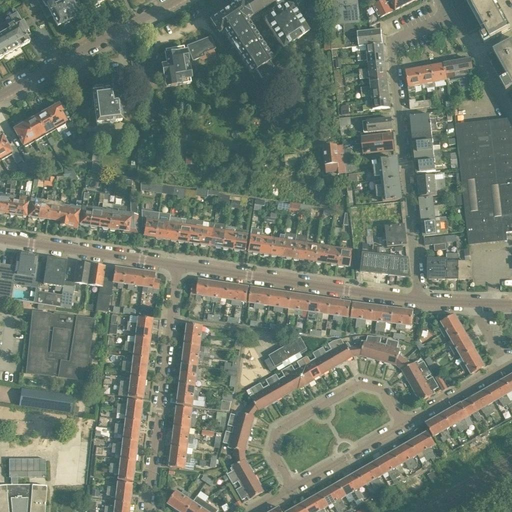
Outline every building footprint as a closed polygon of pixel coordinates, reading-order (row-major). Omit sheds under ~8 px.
[(62,25),(70,20),(59,0),(52,0),(50,1),(49,0),(41,0),(45,7),(41,9),(46,18),(51,15),(57,27),(62,24),(62,25)] [(83,13),(77,2),(81,0),(59,0),(70,20),(78,16),(77,16),(83,13)] [(260,14),(268,27),(282,48),(307,32),(291,7),(287,6),(286,6),(281,0),(243,0),(210,22),(218,34),(223,31),(260,90),(281,76),(255,35),(247,22),(260,14)] [(326,0),(331,50),(336,50),(346,49),(344,25),(358,24),(358,25),(360,25),(357,0),(326,0)] [(417,0),(385,0),(373,6),(373,7),(366,10),(370,27),(380,23),(380,20),(418,0),(417,0)] [(490,40),(511,29),(503,15),(500,16),(491,0),(449,0),(468,34),(479,28),(484,39),(482,40),(484,44),(488,41),(485,36),(487,34),(490,40)] [(6,19),(5,22),(0,25),(0,31),(2,34),(0,35),(0,58),(2,58),(2,57),(20,47),(21,47),(29,42),(24,33),(28,31),(23,22),(22,23),(14,10),(8,14),(10,17),(6,19)] [(344,25),(346,49),(359,47),(359,48),(366,47),(383,45),(381,30),(359,33),(358,25),(358,24),(344,25)] [(189,55),(187,56),(190,62),(205,56),(204,54),(215,49),(210,37),(186,46),(189,55)] [(511,41),(496,51),(487,56),(501,83),(506,94),(507,93),(511,102),(511,41)] [(357,52),(357,56),(372,55),(384,53),(383,45),(366,47),(366,51),(357,52)] [(190,62),(187,56),(185,56),(185,53),(184,53),(183,48),(165,51),(166,56),(165,56),(166,66),(162,67),(165,88),(190,84),(187,68),(190,67),(190,62)] [(385,63),(384,53),(372,55),(357,56),(358,62),(367,61),(368,65),(385,63)] [(347,58),(335,60),(336,68),(341,68),(341,64),(348,63),(347,58)] [(472,70),(470,60),(444,65),(446,81),(447,83),(459,81),(461,89),(471,87),(468,71),(472,70)] [(365,74),(386,72),(385,63),(368,65),(368,69),(359,70),(359,74),(365,74)] [(434,83),(446,81),(444,65),(431,67),(434,83)] [(434,83),(431,67),(419,69),(421,86),(426,85),(427,89),(435,88),(434,83)] [(414,87),(421,86),(419,69),(406,71),(409,88),(408,88),(408,91),(415,90),(414,87)] [(387,82),(386,72),(365,74),(359,74),(360,80),(369,79),(370,83),(387,82)] [(339,76),(334,77),(335,87),(343,87),(342,77),(339,78),(339,76)] [(361,92),(387,90),(387,82),(370,83),(370,87),(361,88),(361,92)] [(92,90),(93,93),(92,93),(96,124),(121,121),(120,110),(119,100),(114,101),(113,90),(104,92),(103,89),(101,87),(95,87),(92,90)] [(388,99),(387,90),(361,92),(362,98),(371,97),(372,100),(388,99)] [(389,109),(388,99),(372,100),(372,105),(363,106),(363,111),(389,109)] [(410,110),(424,108),(424,102),(409,103),(410,110)] [(50,110),(46,112),(53,124),(56,130),(65,125),(64,122),(66,121),(61,111),(62,111),(59,105),(56,106),(54,105),(50,107),(50,110)] [(45,136),(56,130),(53,124),(46,112),(44,111),(39,114),(39,116),(35,118),(43,132),(45,136)] [(149,113),(139,115),(141,126),(151,125),(149,113)] [(138,114),(123,116),(123,121),(133,127),(134,140),(141,140),(138,114)] [(411,117),(412,125),(436,123),(436,118),(430,119),(430,115),(411,117)] [(35,142),(45,136),(43,132),(35,118),(33,117),(29,119),(29,122),(25,124),(35,142)] [(349,118),(345,118),(339,119),(340,127),(351,126),(350,118),(349,118)] [(364,133),(392,130),(391,119),(362,122),(364,133)] [(468,237),(511,232),(511,129),(507,119),(455,125),(456,130),(456,136),(461,174),(462,183),(468,237)] [(77,132),(72,122),(66,124),(71,134),(77,132)] [(24,148),(35,142),(25,124),(23,123),(18,125),(18,127),(14,130),(24,148)] [(437,127),(436,123),(412,125),(413,134),(431,132),(431,128),(437,127)] [(432,137),(431,132),(413,134),(414,144),(439,141),(439,136),(432,137)] [(363,154),(368,153),(394,151),(392,135),(366,137),(362,138),(363,154)] [(9,150),(2,137),(1,137),(0,136),(0,158),(1,161),(11,155),(16,164),(22,160),(15,147),(9,150)] [(414,144),(415,154),(433,152),(433,147),(440,146),(439,141),(414,144)] [(345,174),(344,164),(343,156),(342,146),(335,146),(335,145),(322,147),(325,173),(337,172),(337,175),(345,174)] [(434,157),(433,152),(415,154),(416,164),(441,161),(441,156),(434,157)] [(344,164),(352,163),(352,155),(343,156),(344,164)] [(24,163),(30,173),(37,169),(31,159),(24,163)] [(379,177),(379,181),(397,179),(395,159),(372,161),(373,166),(372,166),(373,177),(379,177)] [(416,164),(417,174),(435,172),(436,172),(435,167),(442,166),(441,161),(416,164)] [(30,173),(24,163),(18,166),(24,176),(30,173)] [(435,176),(417,178),(418,187),(445,185),(445,180),(444,174),(435,175),(435,176)] [(400,200),(397,179),(379,181),(380,186),(374,187),(375,198),(381,197),(382,202),(400,200)] [(10,190),(9,190),(6,208),(5,214),(16,215),(19,198),(13,197),(16,181),(11,182),(10,185),(10,190)] [(140,190),(161,194),(162,186),(140,183),(140,190)] [(446,190),(445,185),(418,187),(419,198),(437,196),(437,191),(446,190)] [(172,196),(173,188),(162,186),(161,194),(172,196)] [(185,190),(173,188),(172,196),(177,197),(177,199),(183,199),(184,197),(185,190)] [(206,198),(207,195),(206,195),(207,191),(196,189),(196,191),(195,196),(206,198)] [(0,212),(5,214),(6,208),(9,190),(6,190),(5,196),(0,194),(0,212)] [(185,190),(184,197),(195,199),(195,196),(196,191),(185,190)] [(24,198),(19,198),(16,215),(26,217),(29,193),(25,192),(24,198)] [(37,219),(40,201),(35,200),(36,194),(31,193),(28,217),(37,219)] [(229,196),(218,195),(218,197),(217,203),(228,205),(228,204),(229,197),(229,196)] [(40,201),(37,219),(47,220),(48,213),(51,196),(47,196),(46,202),(40,201)] [(55,197),(51,196),(48,213),(47,220),(57,221),(59,206),(60,206),(60,204),(54,203),(55,197)] [(450,198),(451,207),(463,206),(462,197),(450,198)] [(432,198),(420,200),(421,212),(434,210),(433,207),(432,198)] [(79,225),(89,226),(92,208),(86,208),(87,202),(87,200),(83,199),(83,201),(79,225)] [(129,199),(130,214),(128,233),(138,235),(136,200),(129,199)] [(240,202),(232,200),(230,207),(239,209),(239,206),(240,202)] [(70,207),(70,208),(67,227),(72,228),(74,226),(77,226),(81,202),(76,201),(75,207),(70,207)] [(97,209),(92,208),(89,226),(99,228),(102,204),(98,203),(97,209)] [(277,210),(288,212),(289,205),(278,203),(277,210)] [(99,228),(109,229),(111,211),(106,211),(106,205),(102,204),(99,228)] [(118,230),(122,207),(112,205),(111,211),(109,229),(118,230)] [(299,205),(298,209),(305,210),(305,212),(311,213),(312,206),(306,205),(306,206),(299,205)] [(70,208),(60,206),(59,206),(57,221),(60,222),(60,226),(67,227),(70,208)] [(122,232),(128,233),(130,214),(125,213),(126,207),(122,207),(118,230),(122,231),(122,232)] [(434,210),(421,212),(422,224),(435,223),(434,218),(434,211),(434,210)] [(264,218),(263,222),(274,224),(275,223),(276,214),(270,213),(269,218),(264,217),(264,218)] [(155,238),(157,222),(158,217),(150,216),(150,219),(141,218),(141,227),(144,227),(143,236),(147,237),(148,239),(153,240),(154,238),(155,238)] [(177,241),(179,225),(180,219),(169,217),(168,223),(165,240),(170,240),(171,242),(175,243),(177,241)] [(180,219),(179,225),(177,241),(179,243),(182,244),(184,242),(188,243),(191,221),(180,219)] [(199,245),(202,228),(195,227),(196,221),(191,221),(188,243),(193,244),(194,246),(197,246),(199,245)] [(168,223),(157,222),(155,238),(156,240),(160,241),(162,239),(165,240),(168,223)] [(203,222),(202,228),(199,245),(200,245),(201,247),(204,247),(206,246),(211,246),(213,230),(212,230),(213,224),(203,222)] [(447,230),(442,230),(441,222),(440,223),(435,223),(422,224),(424,237),(448,234),(447,230)] [(220,250),(221,248),(224,232),(225,226),(213,224),(212,230),(213,230),(211,246),(215,247),(216,249),(220,250)] [(283,236),(280,257),(291,258),(293,242),(294,235),(296,225),(285,224),(283,236)] [(225,226),(224,232),(221,248),(223,248),(224,250),(227,251),(229,249),(233,250),(235,233),(236,230),(236,228),(225,227),(225,226)] [(387,247),(404,245),(402,226),(385,228),(385,233),(383,233),(384,242),(386,242),(387,247)] [(247,252),(258,253),(259,247),(261,237),(262,230),(251,229),(247,252)] [(247,232),(236,230),(235,233),(233,250),(235,252),(238,252),(240,251),(244,251),(247,232)] [(279,240),(272,239),(270,255),(280,257),(283,236),(280,235),(279,240)] [(294,235),(293,242),(291,258),(302,260),(304,244),(306,244),(307,237),(296,235),(294,235)] [(272,239),(261,237),(259,247),(258,253),(270,255),(272,239)] [(435,245),(445,244),(446,244),(446,243),(445,237),(435,238),(435,245)] [(435,245),(435,238),(424,239),(425,246),(434,245),(435,245)] [(302,260),(313,262),(316,245),(306,244),(304,244),(302,260)] [(327,247),(316,245),(313,262),(325,264),(327,247)] [(325,264),(336,265),(339,249),(327,247),(325,264)] [(380,254),(381,251),(381,248),(377,247),(376,256),(372,255),(370,273),(379,274),(381,254),(380,254)] [(351,251),(339,249),(336,265),(348,267),(351,251)] [(446,280),(458,280),(458,263),(457,251),(452,251),(453,257),(447,258),(447,260),(447,263),(446,263),(446,270),(446,280)] [(360,272),(370,273),(372,255),(366,255),(367,252),(362,252),(360,272)] [(36,292),(37,288),(38,281),(41,263),(36,263),(37,256),(17,253),(15,270),(1,268),(1,262),(0,262),(0,298),(35,304),(37,292),(36,292)] [(379,274),(389,275),(391,257),(385,257),(385,255),(381,254),(379,274)] [(391,257),(389,275),(398,276),(400,257),(398,256),(394,256),(394,258),(391,257)] [(400,257),(398,276),(408,278),(406,259),(403,259),(403,257),(400,257)] [(57,259),(47,258),(43,285),(53,286),(57,259)] [(67,261),(57,259),(53,286),(62,288),(64,281),(67,261)] [(428,260),(428,270),(446,270),(446,263),(447,263),(447,260),(428,260)] [(88,285),(91,264),(77,262),(74,283),(64,281),(62,288),(61,295),(62,295),(60,308),(71,309),(73,292),(78,293),(79,284),(88,285)] [(471,263),(458,263),(458,280),(471,280),(471,263)] [(103,278),(104,266),(91,264),(88,285),(100,287),(99,294),(98,294),(95,311),(107,313),(108,311),(111,312),(111,307),(108,307),(110,296),(111,296),(113,284),(113,280),(103,278)] [(114,268),(113,280),(113,284),(118,284),(117,288),(122,289),(123,284),(125,269),(114,268)] [(135,271),(125,269),(123,284),(128,285),(128,290),(132,290),(135,271)] [(446,280),(446,270),(428,270),(428,280),(446,280)] [(137,286),(142,287),(144,272),(135,271),(132,290),(136,291),(137,286)] [(155,274),(144,272),(142,287),(148,288),(147,293),(157,294),(159,280),(154,280),(155,274)] [(207,297),(209,282),(199,280),(198,285),(192,285),(190,299),(200,300),(201,296),(207,297)] [(216,303),(219,283),(209,282),(207,297),(213,298),(212,302),(216,303)] [(226,300),(229,285),(219,283),(216,303),(220,303),(221,299),(226,300)] [(236,306),(239,286),(229,285),(226,300),(232,301),(232,305),(236,306)] [(247,303),(249,288),(239,286),(236,306),(240,306),(241,302),(247,303)] [(36,292),(37,292),(35,304),(38,304),(53,306),(60,308),(62,295),(61,295),(61,296),(43,293),(44,289),(37,288),(36,292)] [(261,290),(251,288),(249,303),(255,304),(254,309),(259,309),(261,290)] [(263,305),(269,306),(271,291),(261,290),(259,309),(262,310),(263,305)] [(281,293),(271,291),(269,306),(275,307),(274,312),(278,312),(281,293)] [(291,294),(281,293),(278,312),(282,313),(283,308),(289,309),(291,294)] [(301,296),(291,294),(289,309),(295,310),(294,314),(298,315),(301,296)] [(303,311),(309,312),(311,297),(301,296),(298,315),(302,316),(303,311)] [(321,299),(311,297),(309,312),(307,320),(317,321),(318,318),(321,299)] [(323,314),(328,315),(331,300),(321,299),(318,318),(322,319),(323,314)] [(340,302),(331,300),(328,315),(334,316),(334,320),(338,321),(340,302)] [(351,303),(340,302),(338,321),(342,322),(342,317),(349,318),(351,303)] [(360,329),(363,305),(353,303),(351,318),(357,319),(356,329),(360,329)] [(371,321),(373,306),(363,305),(360,329),(364,330),(365,320),(371,321)] [(383,307),(373,306),(371,321),(377,322),(376,331),(380,332),(383,307)] [(153,309),(145,307),(143,314),(152,316),(153,309)] [(383,307),(380,332),(384,332),(385,323),(391,324),(393,309),(383,307)] [(403,310),(393,309),(391,324),(397,324),(396,329),(400,330),(403,310)] [(403,310),(400,330),(404,330),(405,325),(411,326),(413,311),(403,310)] [(32,312),(32,315),(26,374),(52,376),(52,373),(59,374),(58,377),(84,381),(94,320),(72,317),(72,316),(54,314),(54,315),(32,312)] [(215,313),(214,316),(213,320),(222,322),(223,315),(220,315),(220,314),(215,313)] [(454,315),(450,317),(441,322),(441,323),(437,325),(442,334),(459,324),(454,315)] [(128,323),(127,327),(151,329),(152,319),(138,318),(137,323),(132,322),(132,323),(128,323)] [(459,324),(442,334),(444,337),(448,335),(451,340),(464,333),(459,324)] [(187,325),(186,335),(206,337),(206,333),(202,333),(202,327),(187,325)] [(149,339),(151,329),(127,327),(127,331),(131,331),(131,332),(136,333),(135,338),(149,339)] [(464,333),(451,340),(454,345),(450,347),(452,351),(469,341),(464,333)] [(186,335),(185,345),(200,347),(201,341),(205,342),(206,337),(186,335)] [(125,342),(125,347),(148,349),(149,339),(135,338),(127,337),(127,343),(125,342)] [(361,342),(360,346),(363,346),(360,356),(369,358),(375,337),(368,337),(366,342),(362,341),(361,342)] [(375,337),(369,358),(378,361),(384,341),(381,340),(381,338),(380,337),(375,337)] [(334,341),(345,361),(353,356),(348,347),(351,347),(348,343),(344,345),(341,340),(340,339),(334,341)] [(384,341),(378,361),(387,363),(391,349),(393,341),(387,339),(387,342),(384,341)] [(281,363),(283,362),(298,354),(300,352),(301,354),(307,350),(301,341),(271,358),(265,362),(270,371),(276,368),(282,364),(281,363)] [(334,341),(328,344),(331,349),(329,351),(337,366),(345,361),(334,341)] [(391,349),(387,363),(396,366),(399,355),(400,352),(400,349),(397,348),(399,342),(393,341),(391,349)] [(469,341),(452,351),(454,355),(458,352),(461,357),(474,350),(469,341)] [(185,345),(184,355),(203,357),(204,353),(205,353),(206,348),(200,347),(185,345)] [(360,346),(351,347),(348,347),(353,356),(360,356),(363,346),(360,346)] [(147,359),(148,349),(125,347),(124,351),(128,351),(128,352),(133,353),(133,358),(147,359)] [(323,347),(318,350),(329,370),(337,366),(329,351),(326,352),(323,347)] [(318,350),(312,353),(315,358),(313,360),(322,374),(329,370),(318,350)] [(474,350),(461,357),(464,362),(460,365),(462,368),(479,359),(474,350)] [(184,355),(182,365),(197,367),(198,361),(203,361),(203,357),(184,355)] [(396,366),(402,370),(411,365),(399,355),(396,366)] [(307,356),(302,359),(313,379),(322,374),(313,360),(310,361),(307,356)] [(146,369),(147,359),(133,358),(132,365),(127,364),(128,363),(123,362),(122,366),(146,369)] [(302,359),(297,362),(300,367),(297,369),(306,385),(314,380),(313,379),(302,359)] [(484,368),(484,367),(479,359),(462,368),(464,372),(468,370),(471,375),(484,368)] [(236,372),(238,362),(234,362),(233,367),(231,367),(231,364),(226,363),(225,370),(236,372)] [(417,362),(411,365),(402,370),(407,378),(427,367),(424,362),(419,365),(417,362)] [(197,372),(197,367),(182,365),(181,375),(201,377),(201,373),(197,372)] [(292,365),(286,368),(298,388),(298,389),(306,385),(297,369),(294,370),(292,365)] [(144,379),(146,369),(122,366),(122,371),(126,371),(126,372),(131,373),(130,378),(144,379)] [(427,367),(407,378),(411,386),(426,377),(425,375),(430,372),(427,367)] [(284,376),(281,378),(290,393),(298,388),(286,368),(281,371),(284,376)] [(276,374),(271,377),(282,397),(290,393),(281,378),(279,379),(276,374)] [(200,381),(201,377),(181,375),(180,385),(195,386),(196,381),(200,381)] [(271,377),(266,380),(268,385),(266,387),(274,402),(282,397),(271,377)] [(426,377),(411,386),(416,394),(436,382),(433,377),(428,380),(426,377)] [(143,389),(144,379),(130,378),(130,382),(125,382),(124,383),(120,382),(120,386),(143,389)] [(511,389),(506,379),(497,383),(505,396),(507,400),(509,404),(511,403),(510,400),(511,398),(511,389)] [(447,389),(442,380),(438,382),(443,391),(447,389)] [(436,382),(416,394),(420,402),(424,400),(435,394),(433,391),(439,388),(436,382)] [(260,383),(255,386),(267,406),(274,402),(266,387),(263,388),(260,383)] [(497,383),(489,388),(496,401),(498,399),(501,404),(502,404),(504,407),(508,405),(509,404),(507,400),(505,396),(497,383)] [(180,385),(179,395),(198,397),(199,393),(194,392),(195,386),(180,385)] [(142,399),(143,389),(120,386),(119,390),(123,391),(123,392),(122,392),(121,397),(128,398),(142,399)] [(250,396),(253,402),(259,411),(267,406),(255,386),(250,389),(253,394),(250,396)] [(489,388),(481,393),(488,405),(496,401),(489,388)] [(22,389),(19,406),(71,414),(73,397),(22,389)] [(222,400),(232,402),(233,393),(227,393),(227,394),(223,394),(222,400)] [(481,393),(472,398),(484,418),(494,413),(492,409),(490,410),(487,406),(488,405),(481,393)] [(177,405),(192,407),(193,400),(198,401),(198,397),(179,395),(177,405)] [(472,398),(461,404),(468,417),(472,414),(475,419),(476,418),(478,422),(484,418),(472,398)] [(118,405),(117,409),(140,412),(142,402),(122,399),(121,405),(118,405)] [(229,412),(230,407),(231,402),(232,402),(222,400),(222,401),(221,411),(229,412)] [(253,402),(244,414),(254,417),(259,411),(253,402)] [(468,417),(461,404),(452,409),(464,430),(468,428),(466,424),(464,420),(469,417),(468,417)] [(177,407),(177,408),(176,417),(195,420),(196,416),(191,415),(192,409),(177,407)] [(231,414),(229,420),(251,426),(254,417),(244,414),(237,413),(238,409),(233,408),(231,414)] [(139,422),(140,412),(117,409),(117,413),(121,414),(121,415),(126,415),(125,420),(139,422)] [(452,409),(443,414),(451,427),(456,424),(458,428),(461,432),(464,430),(452,409)] [(443,414),(435,419),(447,440),(451,438),(456,435),(451,427),(443,414)] [(175,427),(190,429),(190,423),(195,424),(195,420),(176,417),(175,427)] [(433,437),(439,434),(443,442),(447,440),(435,419),(426,424),(433,437)] [(115,429),(119,429),(138,432),(139,422),(125,420),(125,421),(118,420),(117,425),(115,425),(115,429)] [(229,420),(228,426),(233,427),(233,430),(249,435),(251,426),(229,420)] [(173,437),(193,440),(194,436),(189,435),(190,429),(175,427),(173,437)] [(137,442),(138,432),(119,429),(115,429),(114,433),(118,433),(118,435),(123,435),(123,440),(137,442)] [(226,432),(225,437),(247,443),(249,435),(233,430),(232,433),(226,432)] [(428,432),(419,437),(431,458),(435,456),(430,448),(434,445),(435,445),(428,432)] [(172,447),(187,449),(188,443),(193,444),(193,440),(173,437),(172,447)] [(225,437),(223,443),(224,444),(229,445),(228,448),(234,450),(244,453),(247,443),(225,437)] [(419,437),(410,442),(417,455),(422,463),(427,460),(431,458),(419,437)] [(113,445),(112,449),(135,452),(137,442),(123,440),(122,440),(117,440),(116,444),(117,444),(117,445),(113,445)] [(410,442),(402,447),(414,468),(417,466),(412,458),(417,455),(410,442)] [(172,447),(171,457),(190,460),(191,455),(186,455),(187,449),(172,447)] [(402,447),(393,452),(400,465),(405,462),(410,470),(414,468),(402,447)] [(134,462),(135,452),(112,449),(112,453),(116,454),(115,455),(121,455),(120,460),(134,462)] [(234,450),(236,466),(245,460),(244,453),(234,450)] [(393,452),(384,457),(396,478),(400,476),(399,475),(404,472),(403,471),(400,465),(393,452)] [(190,463),(190,460),(171,457),(170,468),(185,470),(185,463),(190,463)] [(384,457),(375,462),(383,475),(388,472),(393,480),(396,478),(384,457)] [(110,465),(110,469),(133,472),(134,462),(120,460),(111,459),(111,465),(110,465)] [(232,472),(227,475),(230,480),(250,468),(245,460),(236,466),(230,469),(232,472)] [(44,511),(46,486),(32,485),(32,486),(17,486),(17,480),(45,480),(44,461),(8,462),(8,480),(10,480),(10,486),(6,486),(6,485),(0,486),(0,511),(44,511)] [(375,462),(367,467),(379,488),(382,486),(378,478),(383,475),(375,462)] [(358,472),(356,473),(363,486),(365,485),(370,482),(375,490),(374,493),(375,495),(380,492),(378,489),(379,488),(367,467),(358,472)] [(250,468),(230,480),(233,485),(238,482),(239,485),(254,476),(250,468)] [(132,482),(133,472),(110,469),(109,473),(113,473),(113,474),(118,475),(118,480),(132,482)] [(356,473),(347,479),(359,500),(362,498),(358,489),(363,487),(363,486),(356,473)] [(209,479),(212,481),(214,478),(208,474),(206,477),(205,476),(202,480),(206,483),(209,479)] [(241,487),(236,490),(239,495),(259,484),(254,476),(239,485),(241,487)] [(347,479),(338,484),(345,496),(351,494),(355,502),(359,500),(347,479)] [(117,482),(117,483),(117,487),(111,486),(111,488),(107,487),(107,491),(130,494),(131,484),(117,482)] [(259,484),(239,495),(242,501),(247,498),(249,501),(260,494),(263,492),(259,484)] [(338,484),(329,489),(341,510),(345,508),(340,499),(345,496),(338,484)] [(329,489),(321,494),(328,506),(333,503),(338,511),(341,510),(329,489)] [(129,504),(130,494),(107,491),(106,496),(110,496),(110,497),(115,498),(115,502),(129,504)] [(177,509),(187,493),(184,491),(181,495),(176,491),(168,504),(177,509)] [(177,509),(180,511),(186,511),(193,502),(188,499),(191,495),(187,493),(177,509)] [(321,494),(312,498),(319,511),(324,511),(323,509),(328,506),(321,494)] [(197,497),(193,502),(186,511),(198,511),(205,502),(197,497)] [(319,511),(312,498),(303,503),(308,511),(319,511)] [(105,504),(104,511),(110,511),(127,511),(129,504),(115,502),(115,505),(105,504)] [(217,511),(218,511),(205,502),(198,511),(217,511)] [(308,511),(303,503),(295,508),(296,511),(308,511)]
